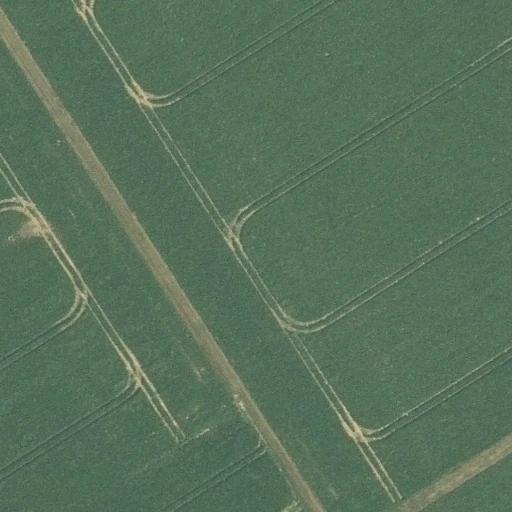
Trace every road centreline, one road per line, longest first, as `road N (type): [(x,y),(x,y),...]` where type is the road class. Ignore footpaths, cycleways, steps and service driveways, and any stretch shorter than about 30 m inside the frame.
road 1 (track): [(316,511),(0,22)]
road 2 (track): [(407,511),(511,447)]
